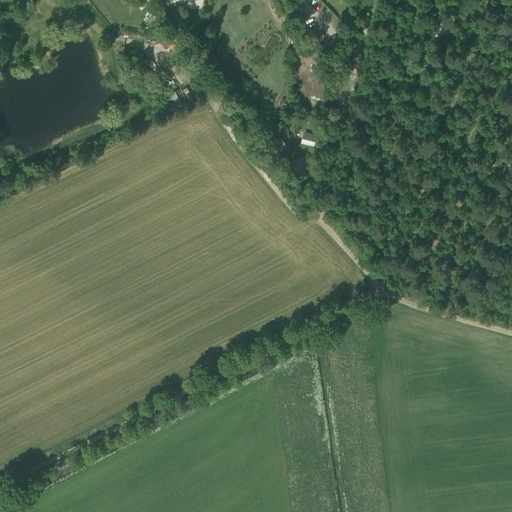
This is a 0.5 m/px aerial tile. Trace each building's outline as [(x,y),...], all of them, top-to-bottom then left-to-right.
[(170,20),(177,29),(186,21),(180,13),(170,20)] [(180,34),(187,42),(197,35),(190,26),(180,34)] [(300,58),(307,66),(316,58),(309,50),(300,58)] [(312,75),(315,85),(327,82),(324,71),(312,75)] [(312,106),(323,109),(326,98),(314,95),(312,106)] [(305,132),(302,143),(314,146),(316,135),(305,132)] [(269,145),(275,154),(285,147),(279,138),(269,145)] [(292,161),(295,173),(306,170),(303,158),(292,161)]
